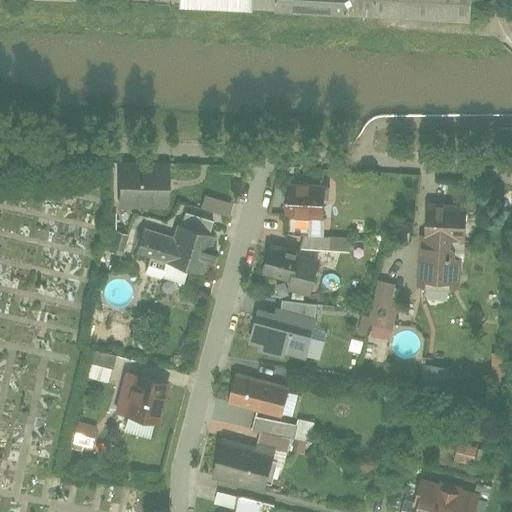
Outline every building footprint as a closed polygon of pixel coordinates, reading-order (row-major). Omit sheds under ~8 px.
[(364,0),(174,0),(174,3),(364,12),(364,0)] [(459,17),(459,0),(364,0),(364,12),(459,17)] [(122,167),(121,204),(166,205),(167,168),(122,167)] [(285,181),(285,217),(325,217),(325,181),(285,181)] [(201,208),(229,216),(233,202),(205,195),(201,208)] [(463,289),(466,203),(423,201),(420,288),(463,289)] [(203,244),(207,230),(179,222),(174,238),(143,229),(135,253),(194,271),(198,258),(210,261),(214,248),(203,244)] [(317,266),(299,263),(301,252),(269,246),(264,276),(291,280),(289,292),(312,296),(317,266)] [(359,334),(392,339),(401,282),(377,278),(371,314),(362,313),(359,334)] [(259,312),(251,342),(262,344),(261,349),(285,356),(286,351),(320,360),(328,333),(314,329),(318,305),(283,301),(280,318),(259,312)] [(91,349),(84,375),(109,381),(115,356),(91,349)] [(173,383),(126,372),(116,414),(164,425),(173,383)] [(236,373),(227,405),(284,421),(293,388),(236,373)] [(77,423),(75,446),(95,448),(98,425),(77,423)] [(215,478),(272,491),(280,452),(223,439),(215,478)] [(458,444),(455,461),(475,464),(478,447),(458,444)] [(420,476),(411,511),(479,511),(485,491),(420,476)] [(215,502),(233,507),(236,495),(218,491),(215,502)] [(235,511),(261,511),(263,500),(237,496),(235,511)]
